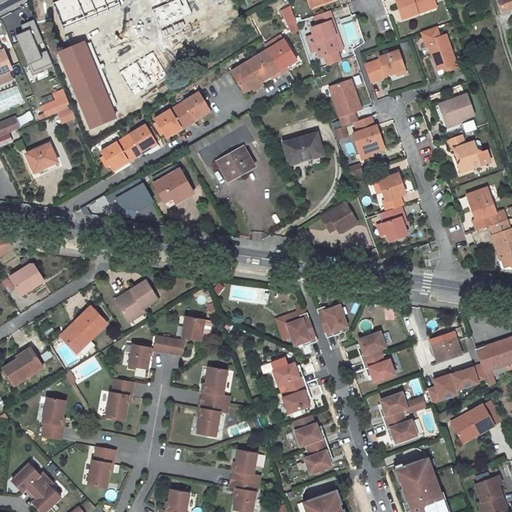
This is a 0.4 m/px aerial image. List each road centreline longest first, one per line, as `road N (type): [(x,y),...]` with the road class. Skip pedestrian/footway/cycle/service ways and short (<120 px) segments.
road 1 (tertiary): [(113,235),(450,287)]
road 2 (residential): [(47,224),(286,81)]
road 3 (residential): [(395,103),(450,287)]
road 4 (unclassified): [(332,365),(385,511)]
road 5 (residential): [(0,332),(93,276),(113,235)]
road 6 (residential): [(129,511),(147,474),(161,395)]
